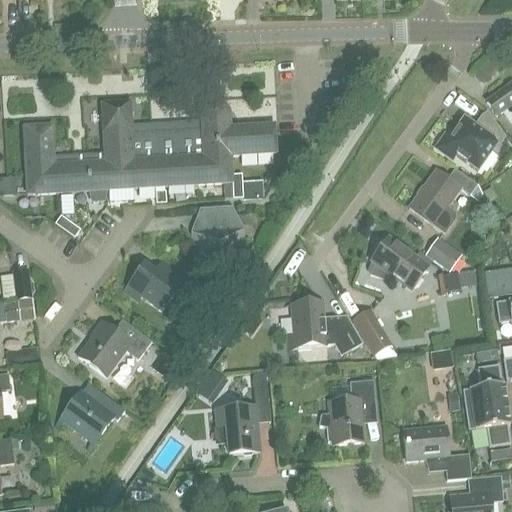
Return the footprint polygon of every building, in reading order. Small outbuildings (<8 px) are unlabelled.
[(485,103),(495,118),(506,109),(511,116),(508,117),(511,122),(511,88),(510,86),(485,103)] [(129,104),(101,106),(104,155),(52,158),(51,128),(23,130),(27,197),(89,193),(92,203),(103,202),(105,192),(232,185),(231,177),(230,158),(275,155),(274,127),(229,130),(228,113),(225,108),(203,109),(200,114),(201,123),(131,127),(129,104)] [(462,121),(449,140),(445,137),(436,150),(452,162),(455,158),(471,170),(485,150),(495,157),(501,149),(498,147),(503,139),(485,114),(479,118),(472,128),(462,121)] [(408,210),(432,228),(458,191),(468,198),(475,188),(453,171),(445,181),(434,173),(408,210)] [(242,188),(241,176),(231,177),(232,189),(242,188)] [(242,200),(242,188),(232,189),(232,201),(242,200)] [(165,193),(155,194),(155,202),(155,206),(166,205),(165,193)] [(201,233),(192,250),(205,271),(233,269),(244,247),(233,231),(231,209),(199,211),(201,233)] [(60,218),(54,226),(64,233),(70,225),(60,218)] [(64,233),(74,240),(80,232),(70,225),(64,233)] [(439,240),(425,258),(432,264),(432,263),(448,275),(462,257),(439,240)] [(432,264),(425,258),(424,259),(418,254),(413,260),(386,241),(371,262),(411,291),(425,271),(426,272),(432,264)] [(144,265),(123,293),(137,303),(141,298),(161,313),(173,297),(185,306),(198,289),(168,268),(160,278),(144,265)] [(487,300),(511,296),(511,270),(484,274),(487,300)] [(31,301),(28,273),(11,275),(15,303),(31,301)] [(461,292),(458,276),(442,279),(441,277),(437,277),(441,298),(445,298),(444,296),(461,292)] [(511,301),(506,303),(494,305),(498,326),(510,324),(511,323),(511,301)] [(0,325),(19,323),(16,303),(0,304),(0,325)] [(292,337),(287,337),(288,351),(333,347),(340,359),(362,346),(345,319),(331,327),(332,330),(324,330),(322,304),(290,307),(292,337)] [(373,357),(390,347),(370,312),(353,323),(373,357)] [(101,324),(90,338),(92,339),(77,359),(106,380),(125,353),(137,363),(151,344),(139,334),(130,346),(101,324)] [(35,350),(20,353),(22,368),(37,366),(35,350)] [(496,352),(485,354),(486,364),(497,362),(496,352)] [(486,364),(485,354),(474,356),(476,365),(486,364)] [(511,360),(502,362),(505,383),(511,382),(511,360)] [(163,379),(171,368),(162,361),(153,372),(163,379)] [(464,412),(506,406),(503,386),(501,386),(498,367),(477,370),(479,389),(468,391),(461,392),(464,412)] [(211,405),(226,382),(213,372),(196,395),(211,405)] [(0,420),(1,420),(0,411),(0,393),(10,392),(7,376),(0,377),(0,420)] [(253,404),(267,403),(265,378),(251,379),(252,390),(253,404)] [(327,444),(331,445),(332,448),(364,445),(364,425),(377,425),(373,383),(349,385),(350,398),(343,399),(327,403),(329,416),(320,417),(318,428),(326,430),(327,444)] [(92,445),(87,452),(89,453),(113,420),(117,423),(124,413),(91,388),(84,398),(80,395),(55,428),(57,429),(62,422),(92,445)] [(460,412),(457,396),(448,397),(450,414),(460,412)] [(509,427),(506,406),(464,412),(467,433),(474,432),(486,430),(488,449),(510,446),(507,427),(509,427)] [(216,431),(214,434),(214,440),(221,446),(227,445),(228,457),(242,456),(245,458),(250,457),(252,455),(258,454),(256,426),(255,409),(254,409),(253,409),(215,412),(216,431)] [(424,462),(424,465),(448,463),(445,429),(403,433),(405,464),(424,462)] [(0,496),(5,496),(5,495),(0,495),(0,467),(13,466),(11,452),(17,452),(16,440),(10,441),(10,440),(0,441),(0,496)] [(500,452),(501,462),(511,461),(510,451),(500,452)] [(490,464),(501,462),(500,452),(489,454),(490,464)] [(453,469),(445,470),(446,483),(470,481),(468,457),(452,459),(453,469)] [(144,470),(137,479),(147,487),(154,477),(144,470)] [(490,511),(490,505),(502,504),(500,479),(487,480),(467,482),(469,495),(448,497),(450,511),(490,511)]
